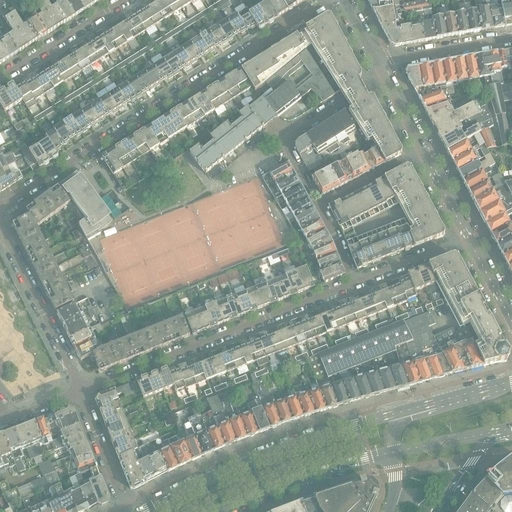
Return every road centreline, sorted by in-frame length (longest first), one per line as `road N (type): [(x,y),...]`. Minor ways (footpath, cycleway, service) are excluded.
road 1 (residential): [(327,0),(0,206)]
road 2 (residential): [(79,392),(355,284)]
road 3 (secondary): [(405,410),(275,450),(142,511)]
road 4 (secondary): [(217,511),(300,475),(393,452)]
road 5 (residential): [(79,392),(0,226)]
road 6 (residential): [(362,88),(282,139),(318,204)]
road 7 (residential): [(0,79),(126,0)]
road 8 (residential): [(378,63),(511,38)]
road 9 (residential): [(128,511),(79,392)]
road 10 (residential): [(355,284),(466,237)]
